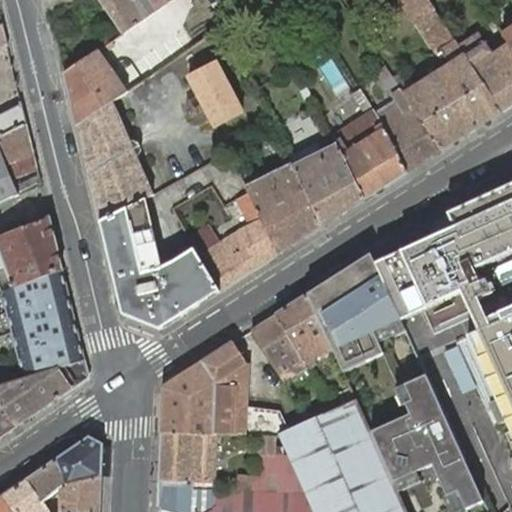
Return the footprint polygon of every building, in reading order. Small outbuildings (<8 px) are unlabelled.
[(173,0),(100,0),(124,34),(168,4),(173,0)] [(203,0),(183,0),(129,35),(152,70),(199,40),(197,38),(219,24),(203,0)] [(437,54),(441,52),(456,43),(435,11),(428,0),(401,0),(416,23),(437,54)] [(0,48),(8,44),(3,24),(0,25),(0,48)] [(465,56),(502,113),(511,106),(511,46),(510,43),(499,50),(493,53),(489,47),(487,42),(480,33),(464,44),(467,48),(462,51),(465,56)] [(408,101),(441,152),(502,113),(465,56),(462,51),(456,43),(441,52),(446,58),(450,66),(446,68),(440,73),(439,73),(435,76),(433,77),(408,93),(404,95),(408,101)] [(117,100),(128,92),(124,86),(104,57),(100,51),(65,74),(78,126),(113,102),(117,100)] [(191,76),(200,94),(227,79),(218,62),(193,75),(191,76)] [(395,95),(401,91),(399,88),(388,73),(381,77),(394,95),(395,95)] [(227,79),(200,94),(207,109),(235,95),(227,79)] [(235,95),(207,109),(216,127),(244,113),(235,95)] [(375,113),(365,97),(357,102),(367,118),(375,113)] [(408,173),(441,152),(408,101),(400,106),(389,112),(385,116),(378,119),(382,125),(408,173)] [(117,111),(113,102),(78,126),(90,176),(101,223),(128,209),(146,199),(154,195),(148,182),(146,178),(145,175),(142,170),(134,150),(131,143),(117,111)] [(0,138),(28,125),(23,104),(0,115),(0,138)] [(365,200),(408,173),(382,125),(378,119),(375,113),(367,118),(358,124),(339,136),(334,139),(335,142),(337,145),(340,151),(365,200)] [(39,168),(28,125),(0,138),(0,160),(11,182),(39,168)] [(316,145),(289,157),(293,165),(296,172),(323,227),(365,200),(340,151),(337,145),(335,142),(318,150),(316,145)] [(0,293),(2,293),(0,288),(0,202),(17,194),(15,190),(11,182),(0,160),(0,293)] [(252,184),(245,188),(249,196),(279,255),(323,227),(296,172),(293,165),(284,169),(286,173),(254,189),(252,184)] [(286,173),(284,169),(271,175),(265,178),(252,184),(254,189),(286,173)] [(15,190),(17,194),(42,181),(41,177),(15,190)] [(398,256),(378,265),(403,321),(424,311),(474,288),(483,285),(476,270),(511,253),(511,186),(508,188),(450,215),(442,219),(435,239),(398,256)] [(201,257),(221,292),(279,255),(249,196),(239,201),(244,211),(253,228),(240,233),(222,245),(201,257)] [(162,268),(146,199),(128,209),(101,223),(123,316),(161,331),(221,292),(201,257),(197,249),(175,263),(162,268)] [(63,270),(51,218),(0,236),(0,248),(2,253),(0,254),(0,288),(2,293),(3,292),(63,270)] [(194,245),(197,249),(201,257),(222,245),(214,232),(211,227),(191,240),(194,245)] [(378,265),(372,254),(308,295),(328,339),(331,345),(333,349),(344,372),(385,353),(376,333),(403,321),(378,265)] [(6,334),(13,332),(74,312),(63,270),(3,292),(11,327),(5,328),(6,334)] [(497,316),(483,285),(474,288),(488,320),(497,316)] [(308,295),(277,315),(307,362),(314,357),(319,353),(321,357),(333,349),(331,345),(328,339),(308,295)] [(511,310),(497,316),(488,320),(491,328),(469,337),(511,432),(511,310)] [(13,332),(19,358),(28,355),(43,350),(66,343),(80,338),(74,312),(13,332)] [(253,330),(287,383),(311,368),(307,362),(277,315),(253,330)] [(28,355),(19,358),(22,370),(25,379),(33,377),(48,372),(60,368),(71,365),(85,360),(83,351),(80,338),(66,343),(43,350),(28,355)] [(164,388),(163,432),(214,434),(219,434),(245,435),(247,388),(241,388),(241,367),(248,363),(234,342),(166,386),(164,388)] [(85,360),(71,365),(60,368),(48,372),(33,377),(25,379),(0,387),(0,399),(18,427),(74,389),(88,379),(89,376),(85,360)] [(455,511),(459,511),(484,501),(428,375),(399,388),(414,421),(374,439),(396,487),(436,469),(455,511)] [(0,439),(18,427),(0,399),(0,439)] [(406,511),(396,487),(374,439),(357,401),(336,410),(313,420),(298,427),(280,435),(277,435),(276,455),(261,455),(260,475),(240,475),(239,490),(217,489),(217,483),(209,483),(209,489),(194,487),(194,482),(161,481),(159,509),(172,511),(406,511)] [(277,427),(280,435),(298,427),(294,419),(277,427)] [(163,432),(161,481),(194,482),(194,487),(209,489),(209,483),(217,483),(219,434),(214,434),(163,432)] [(261,435),(261,455),(276,455),(277,435),(261,435)] [(29,479),(45,503),(64,486),(102,478),(103,445),(90,438),(29,479)] [(63,511),(100,511),(102,478),(64,486),(63,511)] [(50,511),(45,503),(29,479),(3,497),(13,511),(50,511)] [(13,511),(3,497),(0,499),(0,511),(13,511)]
